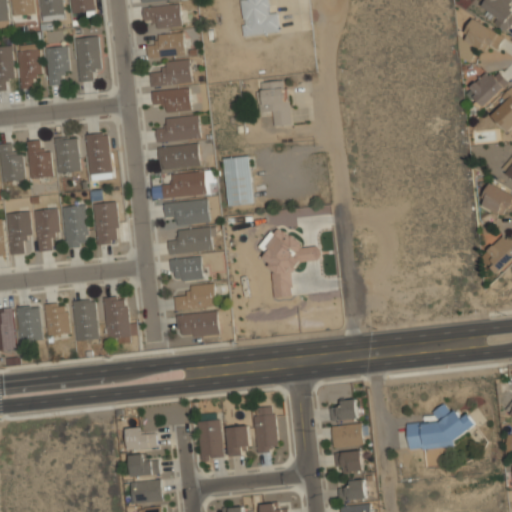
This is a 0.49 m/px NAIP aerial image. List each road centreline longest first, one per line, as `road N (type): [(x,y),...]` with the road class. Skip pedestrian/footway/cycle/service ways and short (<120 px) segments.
road 1 (tertiary): [(511,325),(0,379)]
road 2 (tertiary): [(0,405),(511,351)]
road 3 (residential): [(356,342),(324,0)]
road 4 (residential): [(121,0),(158,338)]
road 5 (residential): [(391,511),(374,366),(356,342)]
road 6 (residential): [(295,350),(313,511)]
road 7 (residential): [(0,278),(150,264)]
road 8 (residential): [(0,116),(132,104)]
road 9 (residential): [(188,491),(309,476)]
